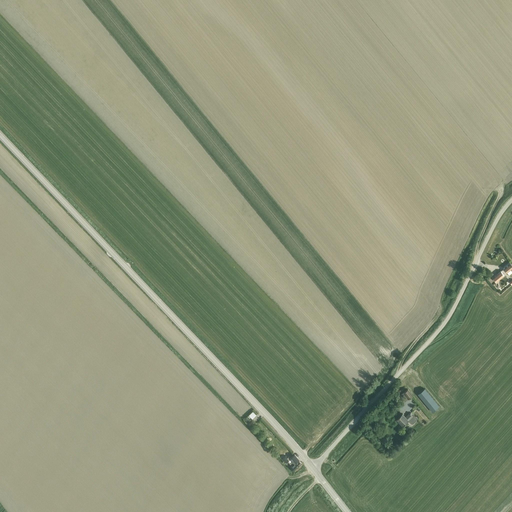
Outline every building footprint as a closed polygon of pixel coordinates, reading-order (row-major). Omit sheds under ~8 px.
[(511,265),(510,263),(503,269),(506,273),(507,272),(510,276),(511,274),(511,265)] [(501,271),(492,278),(496,282),(504,276),(501,271)] [(425,389),(418,394),(432,412),(439,406),(425,389)] [(408,399),(412,396),(408,390),(404,393),(400,396),(405,402),(408,399)] [(417,419),(413,415),(413,416),(410,414),(408,416),(408,415),(405,417),(402,414),(397,420),(403,426),(408,421),(410,423),(411,423),(413,423),(417,419)] [(300,466),(297,463),(300,461),(295,455),(291,459),(290,457),(288,458),(286,456),(282,459),(286,463),(288,462),(293,467),(291,468),(294,472),(300,466)]
